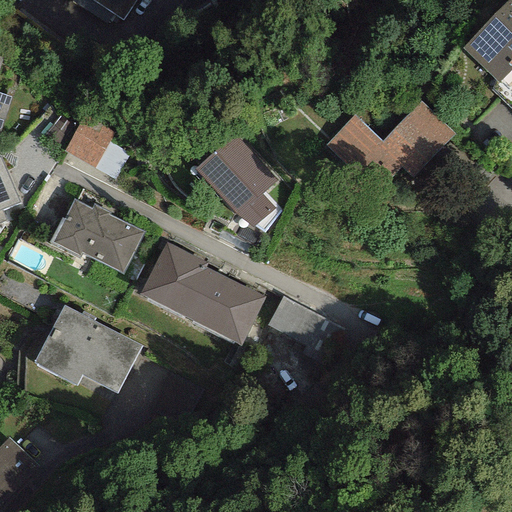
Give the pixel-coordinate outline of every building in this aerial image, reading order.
[(140,0),(85,0),(124,25),(140,0)] [(511,0),(508,0),(462,48),(497,85),(511,69),(511,0)] [(0,63),(2,58),(0,56),(0,127),(10,97),(0,93),(0,63)] [(456,136),(422,103),(383,142),(356,116),(326,146),(376,195),(402,169),(413,180),(456,136)] [(113,136),(84,119),(64,153),(92,170),(113,136)] [(275,180),(233,135),(192,173),(248,234),(275,209),(261,193),(275,180)] [(0,222),(5,220),(1,210),(19,203),(0,157),(0,156),(0,222)] [(91,209),(74,200),(64,220),(61,219),(49,242),(78,257),(81,253),(122,273),(142,233),(108,215),(109,212),(93,205),(91,209)] [(207,263),(166,243),(139,295),(241,347),(266,298),(205,267),(207,263)] [(342,331),(280,297),(263,327),(304,350),(300,357),(321,368),(342,331)] [(80,315),(64,306),(33,362),(76,386),(81,376),(115,394),(141,347),(93,321),(94,318),(82,311),(80,315)] [(204,397),(172,379),(152,415),(185,432),(204,397)] [(0,506),(38,466),(8,437),(0,445),(0,506)]
